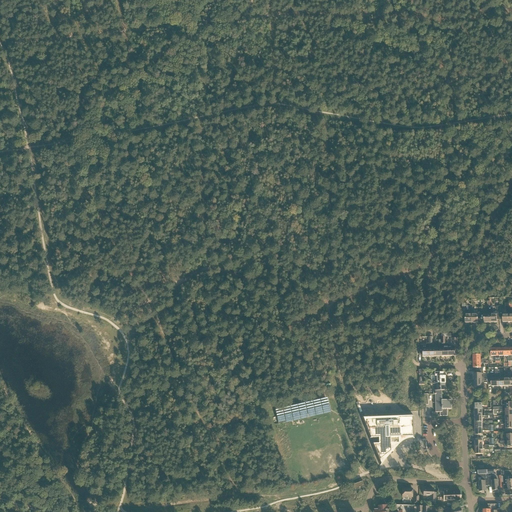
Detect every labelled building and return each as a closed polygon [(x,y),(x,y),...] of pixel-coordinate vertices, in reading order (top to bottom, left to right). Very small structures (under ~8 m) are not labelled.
[(474,310),(471,310),(471,323),(478,323),(478,319),(481,319),(480,313),(477,313),(477,314),(474,314),(474,310)] [(428,357),(428,343),(426,343),(426,345),(419,345),(419,355),(422,355),(422,357),(428,357)] [(486,361),(473,362),(473,368),(475,368),(475,371),(476,371),(482,371),(482,368),(481,368),(480,363),(482,363),(482,364),(486,364),(486,361)] [(476,374),(473,374),(473,380),(487,380),(487,377),(483,377),(481,377),(481,374),(482,374),(482,371),(476,371),(476,374)] [(491,386),(497,386),(497,373),(497,371),(495,371),(495,376),(488,376),(488,386),(491,386)] [(436,384),(445,383),(445,376),(443,376),(443,372),(434,373),(434,376),(430,376),(431,381),(429,381),(429,384),(436,384)] [(487,383),(487,380),(473,380),(473,387),(477,387),(477,390),(483,390),(483,386),(482,387),(482,382),(484,382),(484,383),(487,383)] [(435,394),(441,394),(441,391),(445,391),(445,383),(436,384),(437,391),(433,391),(433,394),(434,394),(435,394)] [(441,400),(441,394),(435,394),(435,412),(439,412),(439,416),(447,416),(447,409),(451,409),(451,400),(441,400)] [(500,407),(499,407),(500,410),(511,409),(511,402),(508,403),(508,400),(501,401),(501,405),(505,405),(505,408),(503,408),(503,407),(500,407)] [(330,412),(328,401),(306,407),(306,406),(301,407),(302,408),(293,410),(293,409),(291,409),(291,410),(276,414),(278,424),(284,422),(284,419),(325,410),(326,413),(330,412)] [(414,438),(413,416),(413,417),(362,419),(361,418),(369,438),(378,438),(379,444),(371,444),(380,466),(378,461),(390,452),(390,453),(393,451),(391,447),(390,437),(414,437),(414,438)] [(511,422),(500,422),(500,425),(503,425),(503,424),(505,424),(505,429),(504,429),(504,432),(511,431),(511,422)] [(488,429),(474,429),(475,435),(477,435),(477,438),(483,438),(482,431),(488,431),(488,429)] [(505,439),(501,439),(501,441),(511,441),(511,431),(504,432),(504,435),(506,435),(507,438),(505,438),(505,439)] [(478,481),(479,491),(485,491),(485,486),(488,486),(488,477),(488,476),(487,470),(477,470),(478,475),(482,474),(482,481),(478,481)] [(488,476),(488,477),(488,486),(492,485),(492,490),(498,490),(498,480),(494,480),(494,476),(488,476)] [(507,484),(503,484),(503,489),(507,488),(508,489),(511,488),(511,478),(510,478),(511,480),(507,480),(507,484)] [(359,482),(352,485),(354,490),(364,486),(362,481),(359,482)] [(412,497),(412,489),(402,489),(402,497),(412,497)] [(435,502),(436,493),(433,493),(433,490),(423,489),(423,495),(430,496),(429,501),(435,502)] [(451,492),(443,493),(443,501),(452,501),(452,500),(460,499),(460,491),(451,491),(451,492)]
